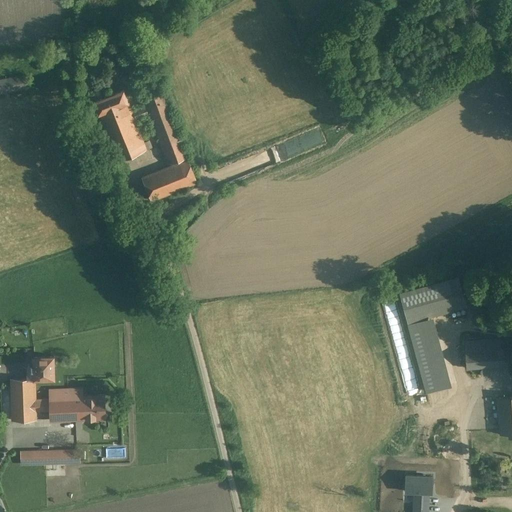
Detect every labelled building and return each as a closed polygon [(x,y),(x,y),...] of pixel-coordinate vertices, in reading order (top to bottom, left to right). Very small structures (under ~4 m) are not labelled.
[(0,92),(26,90),(24,76),(0,78),(0,92)] [(123,90),(94,102),(117,161),(146,149),(135,120),(131,111),(123,90)] [(163,90),(143,98),(146,105),(131,111),(135,120),(149,114),(170,166),(143,177),(152,199),(189,184),(175,150),(185,146),(163,90)] [(119,219),(100,169),(90,174),(98,198),(111,234),(127,228),(124,218),(119,219)] [(98,198),(90,174),(82,176),(78,178),(87,202),(98,198)] [(458,277),(400,292),(427,390),(447,385),(427,317),(466,305),(458,277)] [(500,338),(464,340),(466,368),(511,364),(511,346),(501,347),(500,338)] [(53,356),(33,356),(34,364),(32,364),(32,367),(27,367),(27,378),(33,378),(34,378),(54,378),(53,356)] [(35,399),(34,378),(33,378),(27,378),(12,379),(13,420),(35,419),(35,410),(51,410),(51,419),(85,418),(85,397),(81,397),(81,389),(50,390),(51,399),(35,399)] [(511,394),(498,396),(502,454),(511,452),(511,394)] [(104,397),(85,397),(85,418),(104,418),(104,397)] [(80,450),(21,452),(21,464),(81,463),(80,450)] [(429,511),(430,473),(402,473),(402,491),(413,492),(412,511),(429,511)]
